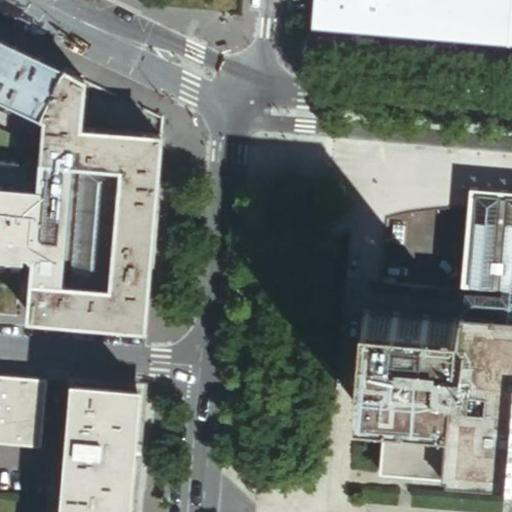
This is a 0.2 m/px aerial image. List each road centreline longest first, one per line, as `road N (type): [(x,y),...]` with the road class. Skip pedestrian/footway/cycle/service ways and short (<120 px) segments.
road 1 (secondary): [(511,115),(237,92)]
road 2 (secondary): [(237,92),(214,364)]
road 3 (tertiary): [(40,0),(237,92)]
road 4 (residential): [(214,364),(0,346)]
road 5 (secondary): [(214,364),(202,511)]
